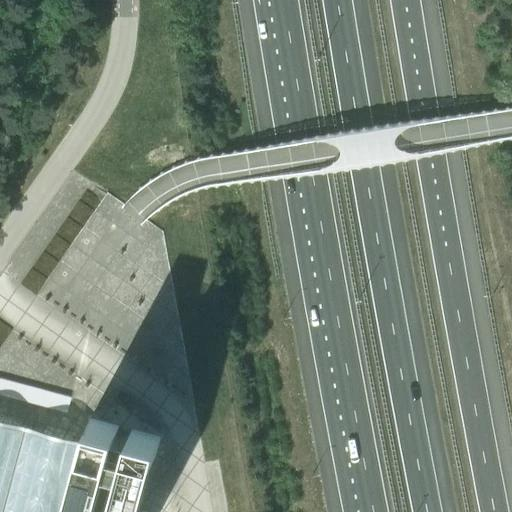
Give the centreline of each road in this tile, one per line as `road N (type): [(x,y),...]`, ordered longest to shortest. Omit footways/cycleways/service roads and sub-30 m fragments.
road 1 (motorway): [(496,511),(403,0)]
road 2 (motorway): [(283,0),(374,511)]
road 3 (motorway): [(427,511),(337,0)]
road 4 (unclassified): [(0,294),(177,419),(195,511)]
road 5 (unclassified): [(130,0),(128,45),(102,115),(0,256)]
